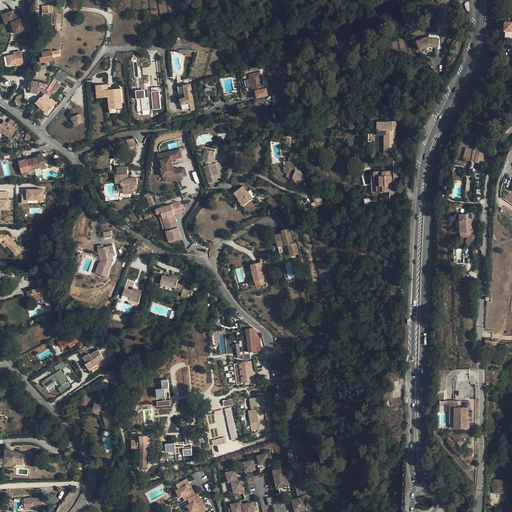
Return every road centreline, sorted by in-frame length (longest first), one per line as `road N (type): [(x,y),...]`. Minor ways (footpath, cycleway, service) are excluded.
road 1 (residential): [(40,132),(66,151),(117,222),(163,253),(213,265),(242,316),(262,327),(323,511)]
road 2 (primary): [(480,0),(472,57),(430,140),(420,183),(414,490)]
road 3 (primary): [(430,487),(420,462),(429,187),(440,141),(482,58),(490,0)]
road 4 (tertiary): [(511,130),(487,186),(479,511)]
road 5 (residential): [(130,468),(110,374),(101,372),(54,413)]
road 6 (residential): [(162,48),(102,52),(40,132)]
